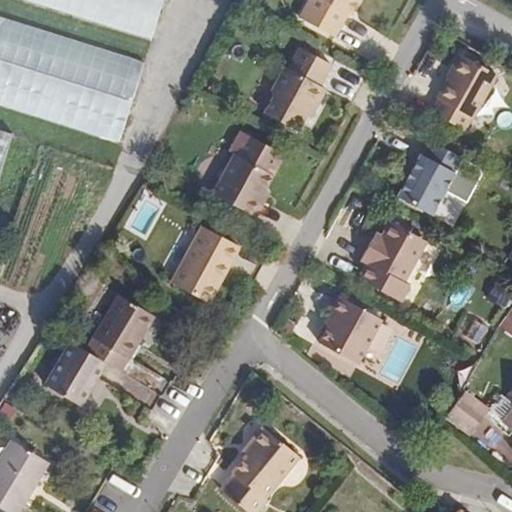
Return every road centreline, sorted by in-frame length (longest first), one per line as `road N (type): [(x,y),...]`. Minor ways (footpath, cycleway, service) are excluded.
road 1 (residential): [(441,0),(254,336)]
road 2 (residential): [(254,336),(416,466),(495,491),(511,505)]
road 3 (residential): [(139,511),(254,336)]
